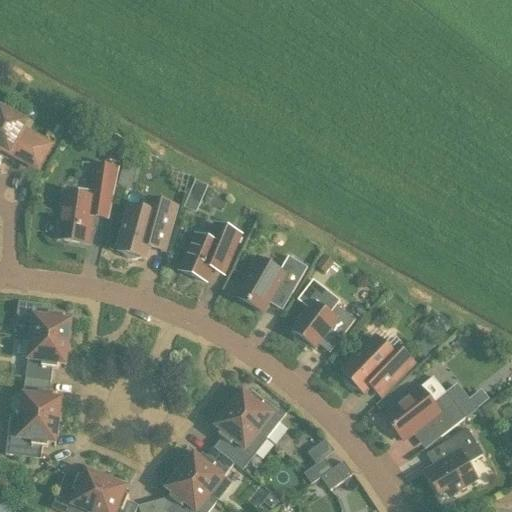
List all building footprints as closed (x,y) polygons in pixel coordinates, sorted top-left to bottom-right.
[(0,148),(37,168),(49,145),(21,131),(25,124),(0,111),(0,148)] [(105,162),(119,164),(124,141),(111,134),(105,162)] [(124,149),(122,177),(134,178),(136,149),(124,149)] [(98,195),(113,197),(119,169),(102,166),(98,194),(98,195)] [(98,195),(98,194),(78,190),(77,196),(63,194),(56,241),(89,246),(92,223),(108,225),(113,197),(98,195)] [(123,256),(125,258),(127,259),(129,260),(131,260),(133,260),(135,260),(137,260),(139,260),(141,259),(146,260),(149,248),(164,253),(177,208),(148,200),(144,212),(129,207),(117,252),(122,254),(122,255),(123,256)] [(208,242),(195,237),(187,233),(179,250),(188,254),(180,272),(206,283),(218,255),(230,260),(240,236),(215,225),(208,242)] [(289,258),(280,273),(256,260),(235,297),(263,313),(269,304),(283,312),(308,269),(289,258)] [(322,292),(316,295),(313,298),(314,303),(292,332),(299,337),(297,339),(307,347),(308,345),(315,350),(329,332),(340,341),(355,321),(326,299),(327,295),(322,292)] [(51,307),(19,303),(17,317),(33,319),(31,339),(69,344),(71,322),(64,321),(64,317),(50,315),(51,307)] [(31,339),(26,379),(51,382),(53,370),(58,370),(58,365),(66,366),(69,344),(31,339)] [(364,395),(371,387),(381,398),(413,365),(398,349),(392,355),(376,339),(342,373),(364,395)] [(26,379),(21,418),(59,423),(61,401),(54,400),(54,395),(50,394),(51,382),(26,379)] [(384,417),(404,442),(426,425),(439,440),(466,419),(446,394),(432,405),(419,389),(384,417)] [(243,393),(229,411),(267,440),(287,416),(266,400),(264,403),(252,394),(249,398),(243,393)] [(222,440),(214,449),(235,465),(242,472),(267,440),(229,411),(215,428),(221,433),(218,437),(222,440)] [(59,423),(21,418),(11,417),(6,456),(41,461),(43,448),(48,449),(48,444),(56,445),(59,423)] [(425,473),(440,497),(449,491),(453,497),(477,482),(467,466),(483,456),(468,431),(444,445),(451,457),(425,473)] [(194,455),(180,473),(218,503),(232,485),(224,479),(235,465),(214,449),(207,459),(203,456),(200,460),(194,455)] [(312,486),(321,479),(333,471),(325,460),(316,466),(304,475),(312,486)] [(333,471),(321,479),(330,492),(353,476),(344,463),(333,471)] [(52,509),(57,511),(93,511),(107,480),(86,472),(83,479),(79,477),(77,482),(65,477),(52,509)] [(210,511),(218,503),(180,473),(166,490),(172,495),(169,499),(173,502),(165,511),(210,511)] [(107,480),(93,511),(136,511),(139,507),(127,502),(129,498),(124,496),(127,489),(107,480)]
